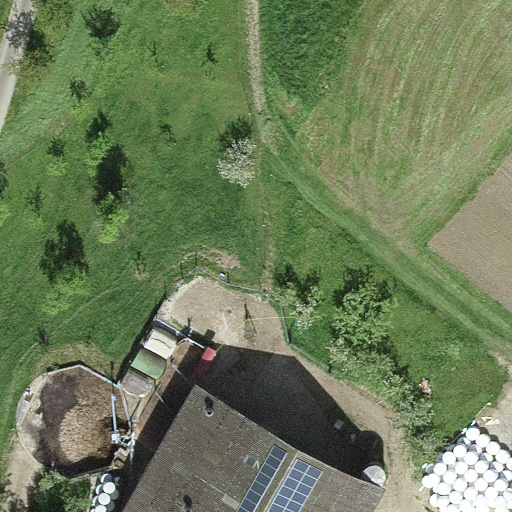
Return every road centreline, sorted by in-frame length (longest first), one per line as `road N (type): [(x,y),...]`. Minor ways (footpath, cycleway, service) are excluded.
road 1 (track): [(511,351),(326,197),(270,132),(260,188),(258,351)]
road 2 (track): [(270,132),(252,0)]
